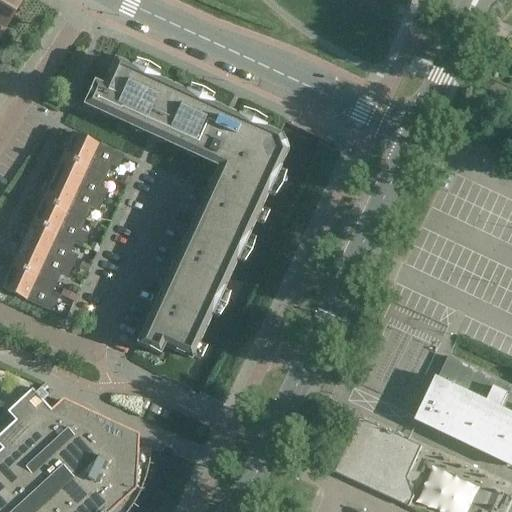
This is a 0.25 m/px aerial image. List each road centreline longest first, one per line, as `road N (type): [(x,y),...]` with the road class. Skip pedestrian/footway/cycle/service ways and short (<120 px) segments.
road 1 (tertiary): [(236,511),(413,130)]
road 2 (residential): [(123,0),(413,130)]
road 3 (residential): [(0,140),(91,0)]
road 4 (tertiary): [(413,130),(473,0)]
